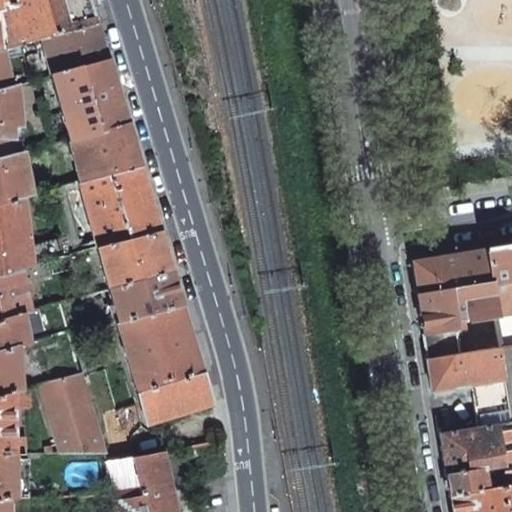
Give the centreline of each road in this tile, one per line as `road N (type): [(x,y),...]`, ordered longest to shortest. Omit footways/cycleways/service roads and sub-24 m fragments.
road 1 (secondary): [(114,0),(242,403),(253,511)]
road 2 (secondary): [(419,511),(374,237)]
road 3 (secondary): [(374,237),(336,0)]
road 4 (residential): [(511,215),(374,237)]
